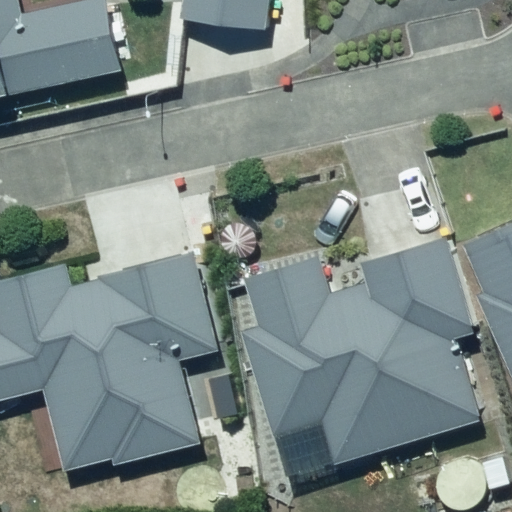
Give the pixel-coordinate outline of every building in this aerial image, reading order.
[(0,0),(0,86),(124,64),(111,0),(35,0),(25,2),(24,0),(0,0)] [(272,0),(190,0),(189,16),(271,22),(272,0)] [(489,283),(482,286),(511,354),(511,211),(467,232),(489,283)] [(263,321),(249,325),(293,480),(387,453),(383,440),(487,410),(464,329),(478,324),(449,223),(359,249),(366,274),(331,284),(320,246),(247,266),(263,321)] [(0,391),(50,379),(69,459),(111,449),(113,456),(208,433),(188,354),(223,346),(198,243),(73,273),(69,254),(0,270),(0,316),(0,318),(0,391)]
